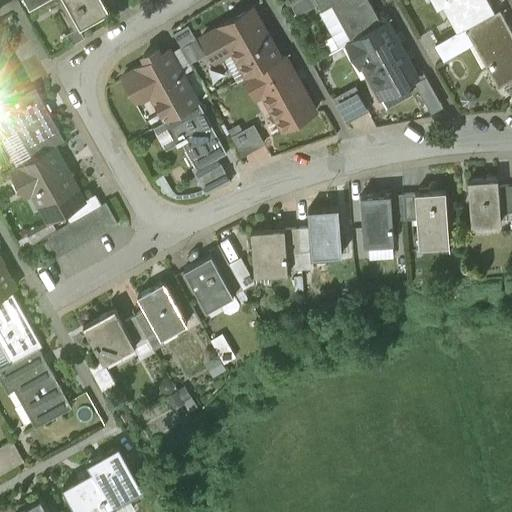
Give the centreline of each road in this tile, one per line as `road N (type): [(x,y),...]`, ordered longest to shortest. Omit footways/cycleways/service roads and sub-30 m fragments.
road 1 (residential): [(511,139),(358,156),(263,188),(165,242)]
road 2 (residential): [(176,0),(91,52),(81,69),(85,102),(165,242)]
road 3 (residential): [(165,242),(35,317)]
